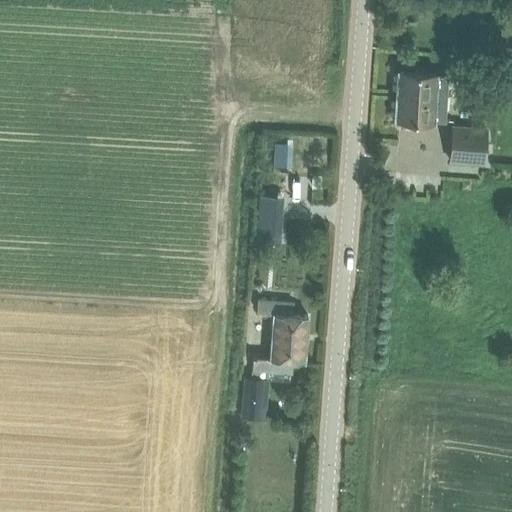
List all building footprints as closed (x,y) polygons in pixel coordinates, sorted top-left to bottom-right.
[(397,70),(394,118),(434,121),(434,119),(438,73),(438,72),(417,71),(397,70)] [(480,127),(452,125),(450,150),(449,162),(484,165),(487,127),(480,127)] [(275,142),(274,165),(286,165),(287,142),(275,142)] [(322,175),(312,174),(311,186),(321,186),(322,175)] [(282,230),(281,190),(260,191),(261,231),(282,230)] [(250,400),(265,401),(267,377),(271,377),(271,370),(291,371),(292,359),(304,360),(307,314),(290,313),(291,299),(258,296),(256,312),(272,313),(269,357),(254,355),(253,368),(252,376),(250,400)]
